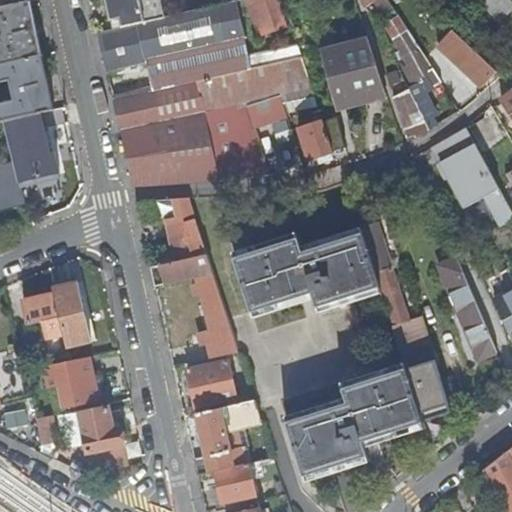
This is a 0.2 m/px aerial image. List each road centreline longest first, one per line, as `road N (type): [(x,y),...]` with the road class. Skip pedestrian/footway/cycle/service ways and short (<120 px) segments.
road 1 (unknown): [(168,459),(110,217),(0,263)]
road 2 (residential): [(110,217),(63,0)]
road 3 (residential): [(182,511),(168,459),(134,498),(100,511)]
road 4 (residential): [(511,421),(404,511)]
